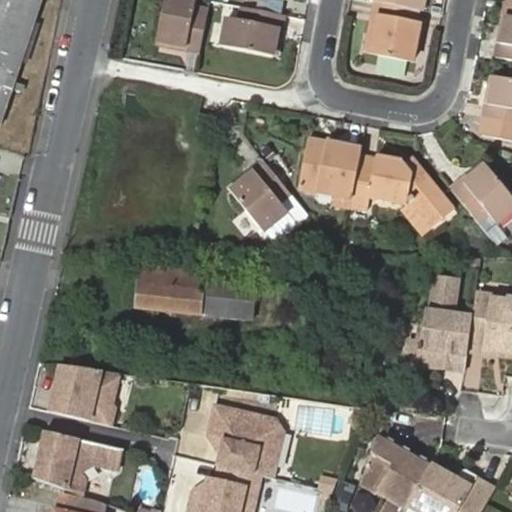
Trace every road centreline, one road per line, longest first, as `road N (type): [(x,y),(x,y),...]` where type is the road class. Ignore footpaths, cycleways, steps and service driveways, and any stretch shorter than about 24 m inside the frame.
road 1 (residential): [(90,0),(0,403)]
road 2 (residential): [(466,0),(450,83),(436,104),(414,110),(345,97),(326,83),(322,58)]
